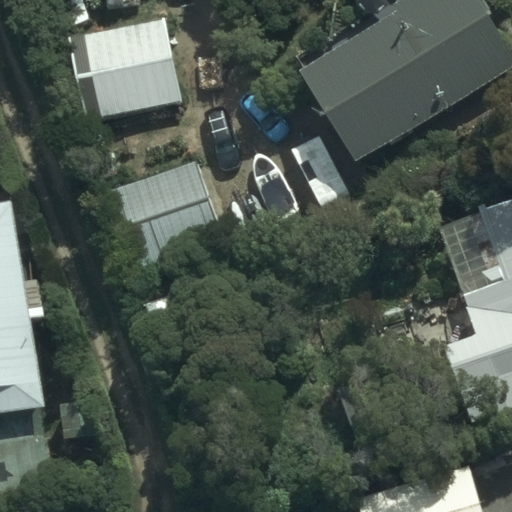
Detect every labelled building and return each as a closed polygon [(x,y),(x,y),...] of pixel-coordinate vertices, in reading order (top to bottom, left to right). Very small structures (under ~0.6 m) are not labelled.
[(511,85),(461,0),(456,0),(303,94),(355,182),(511,90),(511,85)] [(198,172),(108,202),(136,285),(226,255),(198,172)] [(511,226),(449,248),(482,355),(450,366),(465,414),(474,411),(484,443),(511,433),(511,226)] [(44,319),(27,321),(15,243),(0,244),(0,452),(50,444),(37,366),(51,364),(44,319)] [(209,322),(197,285),(151,300),(163,338),(209,322)] [(49,448),(0,455),(0,511),(43,511),(57,510),(49,448)] [(476,511),(469,486),(393,511),(476,511)]
